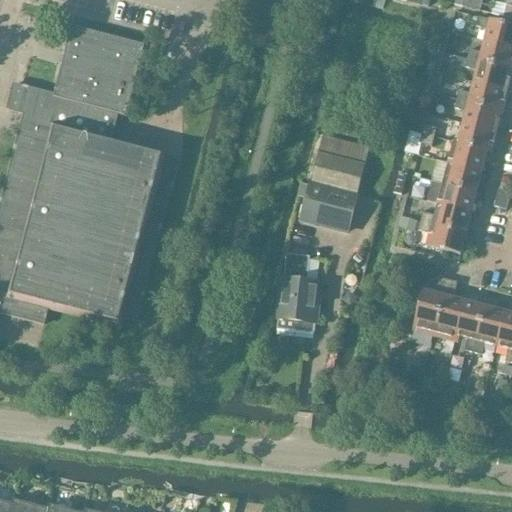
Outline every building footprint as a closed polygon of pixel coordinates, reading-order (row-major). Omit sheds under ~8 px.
[(455,0),(454,6),(471,11),(473,0),(455,0)] [(482,0),(473,0),(471,11),(480,13),(483,0),(482,0)] [(511,8),(506,6),(502,19),(511,21),(511,19),(511,8)] [(487,31),(484,43),(511,50),(511,27),(478,19),(475,28),(487,31)] [(137,323),(177,169),(159,165),(161,159),(110,146),(118,115),(125,117),(143,48),(71,29),(54,97),(23,88),(16,114),(24,116),(0,209),(0,314),(44,326),(49,306),(118,324),(120,318),(137,323)] [(469,51),(467,61),(511,72),(511,50),(484,43),(481,55),(469,51)] [(476,73),(474,84),(507,93),(511,75),(511,72),(467,61),(465,69),(476,73)] [(459,93),(456,101),(502,113),(507,93),(474,84),(470,95),(459,93)] [(466,113),(463,125),(497,134),(502,113),(456,101),(454,110),(466,113)] [(463,125),(458,145),(487,153),(487,154),(491,155),(497,134),(463,125)] [(424,127),(422,136),(434,139),(436,130),(424,127)] [(432,148),(434,139),(422,136),(419,145),(432,148)] [(321,138),(310,185),(357,197),(368,150),(321,138)] [(448,165),(482,174),(487,154),(487,153),(458,145),(453,144),(448,165)] [(448,165),(443,185),(477,194),(482,174),(448,165)] [(310,185),(301,222),(348,233),(357,197),(310,185)] [(442,185),(437,206),(471,215),(477,194),(443,185),(442,185)] [(498,190),(496,199),(508,203),(511,193),(498,190)] [(508,203),(496,199),(494,209),(506,212),(508,203)] [(422,214),(420,223),(466,235),(471,215),(437,206),(434,217),(422,214)] [(418,222),(402,219),(399,230),(414,234),(418,222)] [(466,235),(420,223),(418,232),(430,235),(426,248),(460,256),(466,235)] [(281,280),(276,321),(281,321),(279,331),(313,334),(314,325),(316,325),(321,285),(306,283),(308,259),(287,257),(284,281),(281,280)] [(423,293),(412,332),(429,337),(433,338),(448,282),(439,280),(435,296),(423,293)] [(455,343),(456,338),(455,337),(464,303),(453,301),(457,285),(448,282),(433,338),(455,343)] [(464,353),(473,355),(484,309),(464,303),(455,337),(456,338),(467,341),(464,353)] [(485,345),(496,348),(505,314),(484,309),(473,355),(482,357),(485,345)] [(505,363),(511,364),(511,315),(505,314),(496,348),(508,351),(505,363)] [(0,511),(12,511),(14,506),(12,505),(0,501),(0,511)] [(49,511),(50,511),(49,510),(14,501),(13,505),(12,505),(14,506),(12,511),(49,511)]
